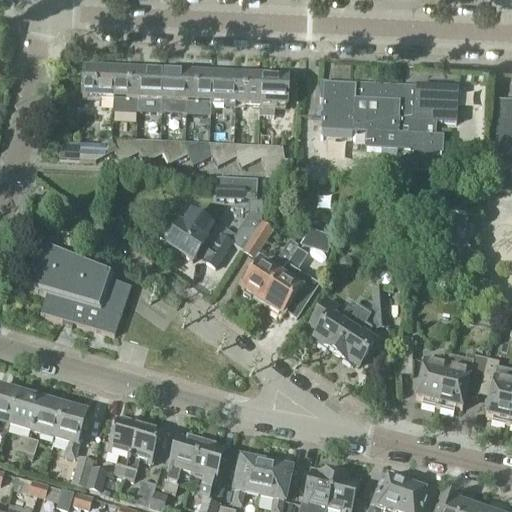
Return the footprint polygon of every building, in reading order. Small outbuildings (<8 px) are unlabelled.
[(115,72),(84,71),(83,100),(114,102),(115,72)] [(139,74),(115,72),(114,102),(138,103),(139,74)] [(139,74),(138,103),(138,108),(148,108),(148,104),(162,104),(163,75),(139,74)] [(177,110),(187,110),(188,76),(163,75),(162,104),(177,105),(177,110)] [(188,76),(187,110),(197,111),(198,106),(211,106),(212,77),(188,76)] [(212,77),(211,106),(236,107),(237,78),(212,77)] [(236,107),(238,108),(260,109),(261,79),(237,78),(236,107)] [(261,79),(260,109),(261,109),(261,119),(274,120),(275,109),(287,110),(289,80),(261,79)] [(352,89),(328,87),(325,87),(324,102),(322,134),(367,136),(366,152),(398,154),(399,126),(401,88),(352,86),(352,89)] [(459,92),(401,88),(399,126),(398,150),(411,151),(410,170),(442,171),(444,139),(436,139),(437,124),(457,125),(459,92)] [(96,164),(118,153),(112,142),(101,141),(101,148),(81,147),(80,163),(96,164)] [(121,165),(142,154),(137,143),(115,154),(121,165)] [(145,166),(166,155),(161,144),(140,155),(145,166)] [(169,167),(191,156),(186,145),(164,156),(169,167)] [(194,168),(215,157),(210,146),(188,158),(194,168)] [(218,169),(240,158),(234,148),(213,159),(218,169)] [(259,149),(256,150),(262,161),(267,168),(266,180),(292,181),(293,162),(285,162),(283,150),(277,153),(276,149),(259,149)] [(262,161),(256,150),(237,160),(242,171),(262,161)] [(215,181),(214,201),(256,202),(257,183),(252,183),(215,181)] [(413,233),(439,235),(442,199),(415,197),(413,233)] [(213,233),(192,219),(184,230),(183,229),(169,249),(193,265),(200,253),(208,259),(205,264),(216,272),(233,247),(243,254),(262,225),(261,225),(262,204),(249,203),(248,217),(235,237),(225,231),(221,238),(220,237),(218,240),(211,236),(213,233)] [(262,225),(243,254),(242,255),(254,262),(273,233),(262,225)] [(241,292),(262,306),(291,261),(291,260),(290,260),(298,247),(290,242),(269,272),(259,265),(241,292)] [(114,277),(43,249),(32,270),(28,293),(46,299),(41,318),(63,324),(62,328),(72,331),(73,327),(115,339),(131,291),(111,283),(114,277)] [(291,260),(291,261),(262,306),(283,320),(300,293),(286,283),(304,255),(297,251),(291,260)] [(388,330),(384,290),(371,291),(375,331),(388,330)] [(337,311),(326,304),(324,308),(310,329),(320,336),(316,342),(319,344),(318,346),(353,369),(354,367),(358,370),(374,346),(365,340),(370,332),(363,327),(369,319),(353,308),(342,325),(332,319),(337,311)] [(413,341),(400,341),(399,378),(412,379),(413,341)] [(449,366),(438,412),(454,416),(455,411),(462,413),(466,395),(478,398),(487,361),(468,357),(467,362),(451,358),(449,366)] [(449,366),(425,360),(416,401),(423,403),(421,408),(438,412),(449,366)] [(500,364),(487,361),(478,398),(490,400),(486,418),(493,420),(491,425),(508,428),(511,410),(511,373),(498,370),(500,364)] [(0,425),(8,428),(19,395),(7,392),(4,394),(0,392),(0,425)] [(8,428),(32,435),(41,405),(31,402),(30,398),(19,395),(8,428)] [(32,435),(55,442),(65,408),(54,405),(50,407),(41,405),(32,435)] [(65,460),(74,462),(87,418),(78,416),(76,412),(65,408),(55,442),(69,446),(65,460)] [(113,478),(118,479),(123,481),(138,429),(116,423),(107,454),(119,457),(113,478)] [(139,463),(151,467),(160,436),(138,429),(123,481),(133,484),(139,463)] [(26,456),(30,443),(22,441),(19,454),(26,456)] [(180,477),(192,481),(201,448),(180,442),(167,486),(166,486),(163,494),(175,498),(178,489),(176,489),(180,477)] [(38,446),(30,443),(26,456),(34,459),(38,446)] [(200,498),(209,501),(222,454),(201,448),(192,481),(204,484),(200,498)] [(244,497),(260,500),(268,461),(253,458),(252,465),(241,463),(235,495),(233,507),(241,509),(244,497)] [(93,464),(79,460),(71,487),(85,491),(93,464)] [(268,461),(260,500),(275,503),(272,511),(281,511),(283,505),(284,505),(290,473),(280,471),(281,464),(268,461)] [(105,475),(92,472),(86,492),(100,496),(105,475)] [(327,511),(335,482),(310,475),(300,511),(310,511),(311,508),(326,511),(327,511)] [(398,511),(407,486),(397,482),(394,484),(383,480),(372,509),(371,508),(369,511),(398,511)] [(352,511),(358,488),(335,482),(327,511),(352,511)] [(33,485),(30,498),(38,500),(42,488),(33,485)] [(156,489),(142,485),(135,508),(149,511),(154,496),(156,489)] [(424,511),(430,498),(426,497),(425,496),(419,494),(418,490),(408,486),(398,511),(424,511)] [(50,490),(42,488),(38,500),(46,503),(50,490)] [(163,511),(167,500),(154,496),(149,511),(150,511),(163,511)] [(77,497),(73,510),(80,511),(81,511),(85,500),(77,497)] [(90,511),(94,502),(85,500),(81,511),(90,511)] [(438,511),(460,511),(462,508),(442,501),(438,511)]
